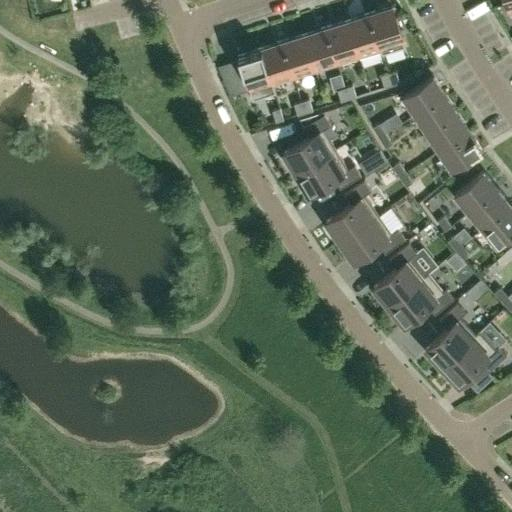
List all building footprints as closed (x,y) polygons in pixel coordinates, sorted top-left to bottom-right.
[(369,12),(382,53),(405,46),(392,5),(369,12)] [(347,19),(359,55),(380,48),(381,53),(382,53),(369,12),(347,19)] [(325,26),(337,62),(359,55),(347,19),(325,26)] [(315,69),(337,62),(325,26),(304,33),(315,69)] [(282,39),(294,76),(315,69),(304,33),(282,39)] [(261,46),(273,82),(293,76),(282,40),(261,46)] [(252,99),(275,92),(273,82),(261,46),(238,53),(252,99)] [(392,84),(400,81),(396,70),(388,72),(392,84)] [(384,86),(392,84),(388,72),(380,75),(384,86)] [(415,112),(446,94),(434,75),(405,94),(415,112)] [(348,97),(356,95),(352,84),(345,86),(348,97)] [(341,100),(348,97),(345,86),(337,88),(341,100)] [(415,112),(427,130),(457,111),(446,94),(415,112)] [(305,111),(313,109),(309,97),(301,100),(305,111)] [(298,114),(305,111),(301,100),(294,102),(298,114)] [(276,121),(283,118),(280,107),(272,109),(276,121)] [(427,130),(439,148),(469,129),(457,111),(427,130)] [(336,147),(329,137),(336,133),(331,123),(324,113),(303,126),(309,136),(283,151),(296,172),(336,147)] [(372,126),(379,136),(385,132),(379,122),(372,126)] [(469,129),(439,148),(452,167),(481,147),(469,129)] [(392,143),(385,132),(379,136),(385,147),(392,143)] [(361,174),(355,164),(348,168),(336,147),(296,172),(308,192),(333,177),(340,187),(361,174)] [(392,165),(399,175),(406,171),(398,161),(392,165)] [(469,209),(497,187),(483,170),(482,169),(455,192),(456,193),(469,209)] [(406,171),(399,175),(406,185),(412,180),(406,171)] [(339,240),(378,213),(365,194),(371,189),(364,179),(344,193),(351,203),(326,220),(339,240)] [(483,226),(510,203),(497,187),(469,209),(469,210),(483,226)] [(510,203),(483,226),(483,227),(497,244),(511,231),(511,205),(511,204),(510,203)] [(378,213),(339,240),(353,259),(378,242),(385,252),(405,238),(398,227),(391,232),(378,213)] [(437,220),(445,229),(451,224),(444,214),(437,220)] [(449,238),(456,247),(461,243),(463,242),(455,233),(448,238),(449,238)] [(425,275),(424,274),(410,256),(416,251),(409,242),(389,257),(397,267),(374,286),(389,304),(425,275)] [(461,243),(456,247),(457,248),(464,257),(469,252),(471,251),(463,242),(461,243)] [(443,290),(428,271),(424,274),(425,275),(389,304),(404,323),(427,304),(435,313),(454,297),(446,288),(443,290)] [(503,300),(509,294),(501,285),(494,291),(503,300)] [(511,307),(511,297),(509,294),(503,300),(511,309),(511,307)] [(476,333),(475,332),(460,316),(466,310),(457,301),(439,318),(448,327),(426,348),(442,365),(476,333)] [(496,347),(479,329),(475,332),(476,333),(442,365),(458,382),(480,362),(488,371),(506,354),(498,345),(496,347)]
